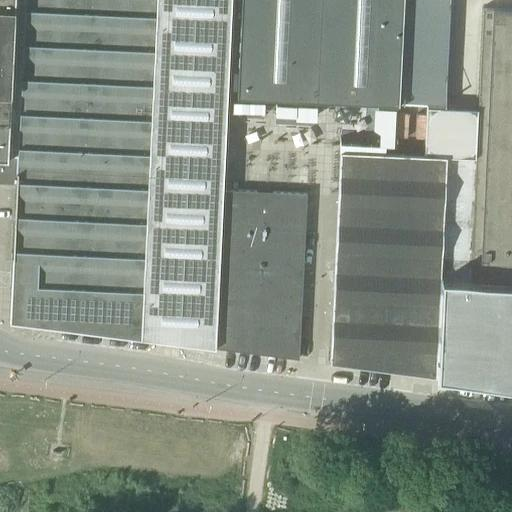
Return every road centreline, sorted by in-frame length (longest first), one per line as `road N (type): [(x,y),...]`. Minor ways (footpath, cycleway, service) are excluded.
road 1 (unclassified): [(511,424),(0,353)]
road 2 (unknown): [(311,398),(320,208),(300,129)]
